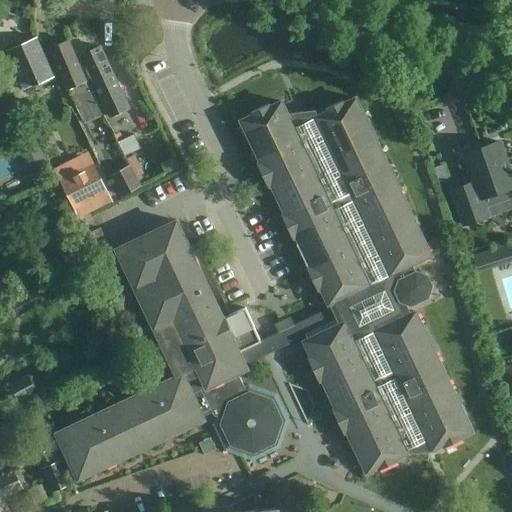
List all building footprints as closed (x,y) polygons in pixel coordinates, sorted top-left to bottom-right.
[(8,50),(16,70),(24,88),(54,75),(37,37),(8,50)] [(50,48),(67,87),(83,124),(104,115),(96,96),(93,98),(85,80),(68,40),(50,48)] [(100,46),(81,55),(81,56),(82,55),(110,116),(106,118),(111,129),(129,121),(123,110),(129,107),(100,46)] [(239,350),(246,364),(305,336),(307,339),(304,341),(312,356),(317,354),(327,376),(323,379),(337,408),(342,406),(352,428),(347,430),(361,458),(365,456),(372,470),(378,467),(380,469),(398,461),(396,458),(408,453),(406,450),(409,449),(410,451),(415,449),(416,450),(421,448),(421,450),(426,448),(427,450),(431,447),(433,450),(444,444),(445,447),(463,438),(462,436),(473,430),(465,415),(460,417),(450,395),(455,393),(434,349),(429,351),(418,329),(423,327),(416,311),(409,314),(405,306),(406,302),(412,304),(428,296),(432,285),(427,275),(416,271),(415,271),(412,264),(431,255),(424,239),(419,241),(408,219),(413,217),(399,187),(394,189),(383,167),(388,165),(374,135),(369,137),(358,115),(363,113),(356,97),(345,103),(343,100),(325,109),(327,111),(317,116),(315,112),(310,114),(309,112),(305,114),(304,112),(300,114),(299,113),(295,115),(294,113),(288,115),(282,101),(271,106),(269,104),(251,112),(252,115),(246,118),(253,132),(248,134),(261,162),(266,159),(277,182),(272,184),(286,214),(291,211),(301,234),(297,236),(311,266),(316,263),(326,285),(321,288),(329,303),(332,302),(334,305),(260,340),(239,350)] [(28,128),(41,121),(34,107),(27,101),(17,106),(28,128)] [(117,141),(124,157),(132,153),(142,148),(134,132),(117,141)] [(35,138),(20,146),(33,171),(48,163),(35,138)] [(452,189),(465,224),(488,216),(484,206),(501,200),(498,192),(511,187),(511,177),(499,141),(464,153),(472,175),(468,176),(466,180),(467,183),(452,189)] [(75,213),(110,196),(88,151),(53,169),(75,213)] [(120,196),(139,186),(128,164),(109,175),(120,196)] [(448,178),(443,164),(434,167),(439,182),(448,178)] [(246,306),(223,317),(177,220),(117,249),(177,375),(182,373),(200,409),(210,405),(214,415),(220,418),(218,424),(229,447),(254,455),(277,444),(285,420),(274,397),(250,389),(247,390),(238,373),(248,368),(246,364),(239,350),(260,340),(254,328),(256,327),(246,306)] [(511,266),(500,270),(511,308),(511,266)] [(511,364),(501,367),(509,401),(511,400),(511,364)] [(205,419),(200,409),(182,373),(177,375),(57,433),(79,479),(92,473),(88,467),(101,461),(104,467),(117,461),(113,455),(126,449),(129,455),(142,449),(138,443),(151,437),(154,444),(166,438),(163,431),(176,425),(179,432),(191,426),(188,419),(201,413),(204,420),(205,419)] [(37,392),(28,374),(8,385),(17,403),(37,392)] [(41,468),(51,493),(70,485),(60,460),(41,468)] [(0,511),(2,511),(8,510),(2,498),(23,489),(14,469),(0,475),(0,511)]
